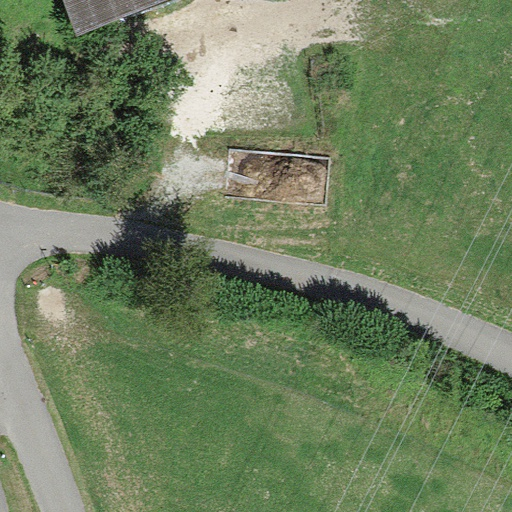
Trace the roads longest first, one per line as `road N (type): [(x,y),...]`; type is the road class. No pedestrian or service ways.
road 1 (track): [(0,240),(67,234),(311,280),(372,295),(511,354)]
road 2 (unclassified): [(56,511),(0,358)]
